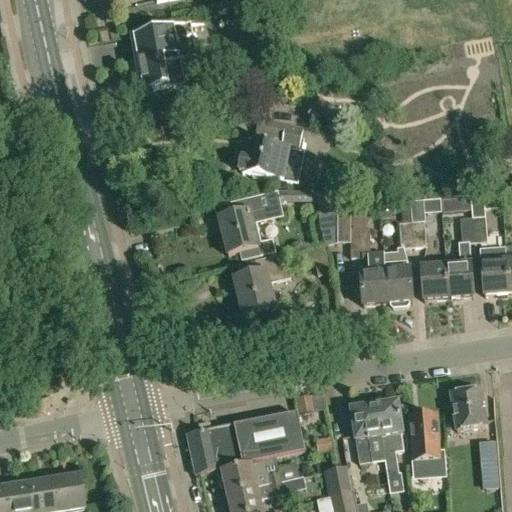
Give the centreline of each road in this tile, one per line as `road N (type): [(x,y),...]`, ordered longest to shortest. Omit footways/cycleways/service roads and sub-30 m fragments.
road 1 (residential): [(511,348),(133,417)]
road 2 (primary): [(74,166),(133,417)]
road 3 (primary): [(74,166),(34,0)]
road 4 (residential): [(0,445),(133,417)]
